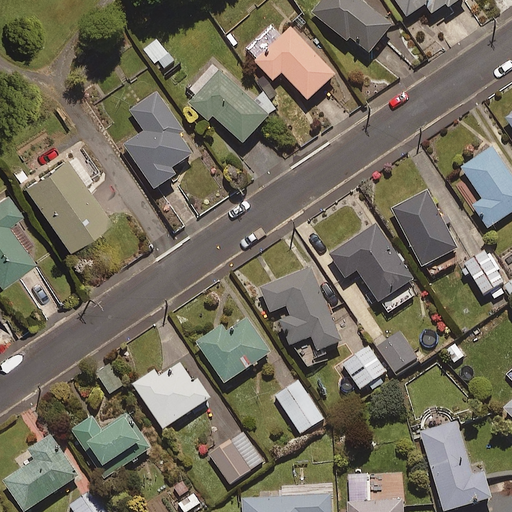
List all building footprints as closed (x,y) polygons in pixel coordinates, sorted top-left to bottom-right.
[(394,34),(354,0),(329,0),(314,18),(349,48),(352,45),(371,61),(394,34)] [(468,3),(466,0),(393,0),(409,23),(428,11),(436,24),(468,3)] [(338,82),(292,33),(256,67),(275,87),(283,79),(310,107),(338,82)] [(180,65),(156,40),(145,50),(169,76),(180,65)] [(271,124),(214,69),(192,92),(200,100),(191,109),(211,128),(215,123),(245,152),(271,124)] [(185,138),(158,97),(131,114),(146,137),(126,150),(157,198),(178,184),(173,177),(195,162),(181,140),(185,138)] [(511,218),(511,174),(496,150),(463,172),(485,204),(475,211),(490,234),(511,218)] [(100,176),(85,152),(25,191),(68,256),(109,229),(82,188),(100,176)] [(460,255),(428,196),(393,214),(425,273),(460,255)] [(0,292),(34,270),(24,255),(30,251),(13,226),(23,219),(9,199),(0,204),(0,292)] [(416,287),(379,231),(332,261),(348,286),(360,278),(381,310),(416,287)] [(508,287),(488,255),(466,268),(486,300),(508,287)] [(344,350),(311,273),(262,294),(272,320),(289,313),(293,322),(284,326),(295,353),(314,345),(320,360),(344,350)] [(272,362),(248,326),(230,338),(225,332),(199,349),(227,391),(272,362)] [(419,365),(400,337),(379,352),(398,379),(419,365)] [(389,377),(371,351),(345,369),(363,395),(389,377)] [(195,389),(181,368),(160,382),(156,377),(135,391),(166,437),(212,406),(199,386),(195,389)] [(326,426),(300,385),(277,399),(303,440),(326,426)] [(102,436),(93,423),(74,436),(108,487),(155,456),(130,417),(102,436)] [(470,466),(458,426),(422,437),(444,511),(474,511),(494,506),(481,463),(470,466)] [(267,466),(244,435),(210,460),(234,491),(267,466)] [(35,511),(78,483),(50,442),(29,456),(36,466),(4,488),(20,511),(35,511)] [(194,511),(202,507),(194,496),(179,506),(182,511),(194,511)] [(101,511),(92,498),(72,511),(101,511)] [(333,511),(333,502),(245,506),(245,511),(333,511)]
